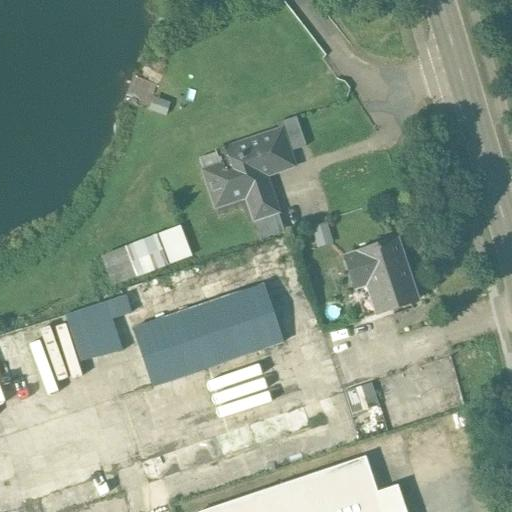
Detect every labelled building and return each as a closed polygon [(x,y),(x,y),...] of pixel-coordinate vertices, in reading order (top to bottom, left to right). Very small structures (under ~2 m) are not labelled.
[(296,118),(277,124),(280,131),(269,135),(276,157),(305,147),(296,118)] [(269,135),(236,146),(239,157),(238,157),(239,160),(203,172),(215,208),(246,197),(254,220),(277,213),(263,172),(257,174),(254,164),(276,157),(269,135)] [(277,213),(254,220),(261,240),(284,232),(277,213)] [(101,257),(113,287),(192,256),(180,226),(101,257)] [(396,241),(344,258),(352,280),(368,274),(381,314),(416,302),(396,241)] [(223,279),(202,284),(205,300),(227,295),(223,279)] [(150,325),(132,331),(133,331),(152,387),(282,343),(263,286),(150,325)] [(104,304),(65,317),(80,362),(120,352),(115,337),(105,305),(104,304)] [(372,384),(360,387),(368,410),(379,406),(372,384)] [(356,389),(344,393),(352,415),(363,412),(356,389)] [(314,402),(151,457),(158,478),(311,427),(307,416),(317,412),(314,402)] [(382,511),(365,458),(203,511),(382,511)]
